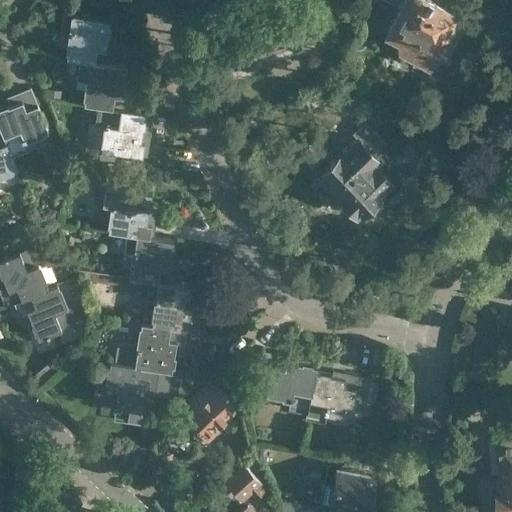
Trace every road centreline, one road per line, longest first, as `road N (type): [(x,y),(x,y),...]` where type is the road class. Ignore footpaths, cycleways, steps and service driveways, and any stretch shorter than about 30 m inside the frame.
road 1 (residential): [(429,338),(307,313),(278,294),(247,249),(168,39)]
road 2 (secondary): [(133,511),(0,387)]
road 3 (residential): [(427,511),(429,338)]
road 4 (residential): [(429,338),(483,206)]
